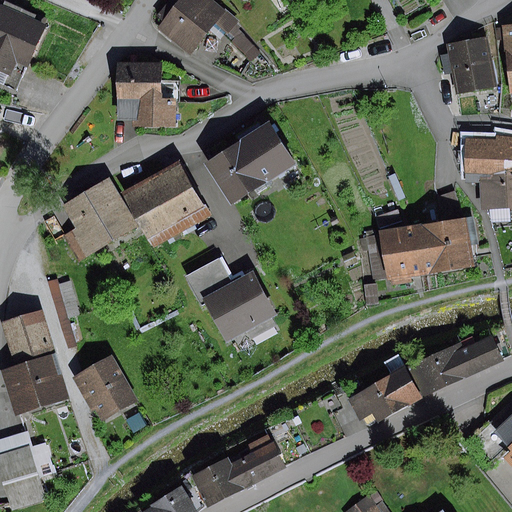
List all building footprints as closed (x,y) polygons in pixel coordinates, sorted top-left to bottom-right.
[(211,0),(180,0),(158,28),(191,55),(215,25),(226,12),(211,0)] [(45,22),(0,1),(0,80),(16,88),(45,22)] [(228,32),(234,38),(230,42),(250,62),(260,53),(239,30),(242,27),(238,23),(239,22),(226,12),(215,25),(226,34),(228,32)] [(511,25),(500,26),(507,94),(511,92),(511,25)] [(487,39),(448,45),(450,55),(440,56),(444,78),(452,77),(455,94),(494,88),(487,39)] [(160,66),(118,65),(117,119),(133,120),(133,126),(178,127),(179,81),(160,80),(160,66)] [(268,124),(203,162),(228,204),(293,166),(268,124)] [(494,141),(464,140),(463,174),(505,174),(511,173),(511,137),(494,136),(494,141)] [(178,163),(124,192),(146,234),(148,239),(203,211),(178,163)] [(505,174),(463,174),(463,182),(478,182),(479,211),(506,210),(505,174)] [(124,192),(116,177),(74,199),(93,235),(84,240),(95,261),(146,234),(124,192)] [(442,222),(463,219),(454,192),(437,197),(442,222)] [(442,222),(377,232),(384,279),(470,266),(463,219),(442,222)] [(194,279),(229,344),(277,318),(253,273),(233,283),(223,264),(194,279)] [(58,280),(47,283),(66,350),(77,347),(58,280)] [(42,318),(12,327),(22,363),(5,368),(19,417),(67,403),(42,318)] [(459,343),(407,369),(421,399),(501,360),(489,334),(461,348),(459,343)] [(115,362),(79,380),(102,427),(138,409),(115,362)] [(403,368),(346,399),(363,431),(420,400),(403,368)] [(511,400),(470,443),(488,461),(502,447),(507,452),(500,459),(511,471),(511,400)] [(227,458),(189,477),(205,508),(282,470),(266,438),(247,448),(249,453),(230,463),(227,458)] [(31,450),(0,459),(0,466),(13,511),(24,511),(47,506),(31,450)] [(150,507),(141,511),(194,511),(180,487),(149,505),(150,507)] [(446,511),(445,510),(442,511),(388,511),(376,495),(352,511),(446,511)]
